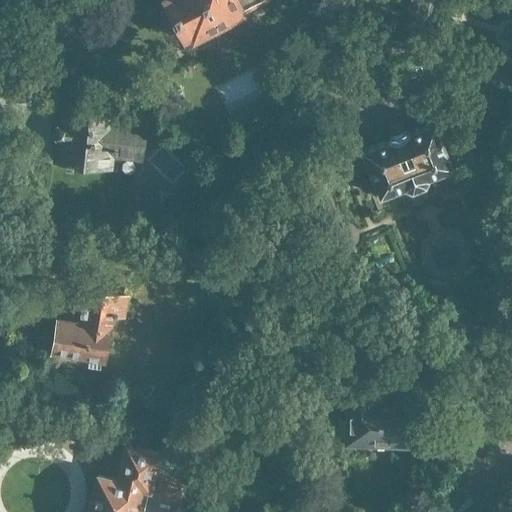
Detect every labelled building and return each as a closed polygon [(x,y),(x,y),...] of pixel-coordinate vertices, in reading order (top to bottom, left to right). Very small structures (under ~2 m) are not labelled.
[(165,0),(185,38),(191,36),(193,39),(244,13),(243,11),(263,0),(165,0)] [(329,0),(311,0),(319,15),(333,7),(329,0)] [(392,0),(404,4),(402,9),(427,18),(432,0),(392,0)] [(114,155),(143,159),(147,124),(118,121),(119,115),(63,108),(61,124),(59,123),(56,127),(55,133),(57,138),(59,138),(57,160),(67,161),(67,164),(74,165),(75,162),(112,167),(114,155)] [(429,175),(453,165),(435,120),(409,130),(408,128),(386,137),(387,139),(362,149),(380,195),(404,185),(412,188),(425,183),(429,175)] [(52,351),(107,360),(112,327),(113,327),(113,322),(111,321),(112,316),(125,318),(129,297),(84,290),(79,323),(58,320),(52,351)] [(373,441),(373,442),(376,445),(383,445),(387,443),(387,442),(413,442),(415,400),(395,399),(395,394),(349,393),(348,419),(337,419),(336,439),(347,439),(347,441),(373,441)] [(142,511),(150,484),(160,487),(159,491),(184,497),(194,457),(127,441),(118,479),(98,474),(89,511),(142,511)]
